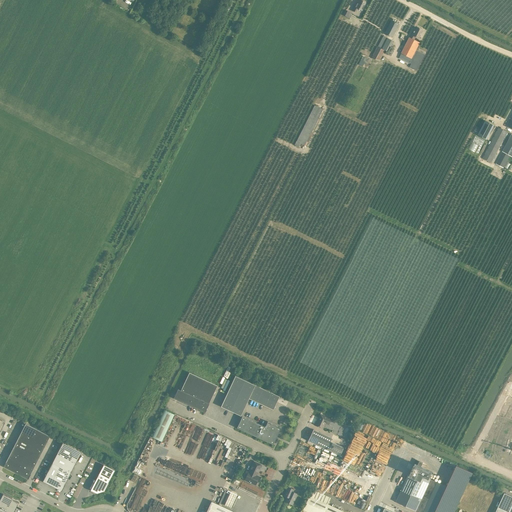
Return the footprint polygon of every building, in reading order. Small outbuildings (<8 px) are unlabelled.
[(358,9),(361,11),(366,3),(360,0),(359,0),(358,2),(357,2),(352,11),(356,13),(358,9)] [(385,34),(393,38),(400,24),(392,20),(385,34)] [(415,29),(410,38),(414,40),(416,36),(419,38),(423,30),(417,28),(416,29),(415,29)] [(384,36),(378,46),(387,51),(389,47),(385,44),(388,38),(384,36)] [(402,53),(412,58),(416,50),(419,43),(414,40),(410,38),(409,38),(402,53)] [(385,51),(378,47),(372,58),(379,61),(385,51)] [(412,58),(409,63),(411,64),(409,67),(417,71),(425,55),(418,51),(416,50),(412,58)] [(363,56),(358,64),(363,67),(366,59),(367,58),(363,56)] [(483,124),(478,135),(487,139),(494,125),(485,120),(485,121),(483,120),(482,123),(483,124)] [(304,145),(312,131),(304,127),(296,141),(294,145),(299,147),(301,143),(304,145)] [(498,127),(482,158),(491,163),(507,131),(498,127)] [(511,134),(496,163),(503,167),(510,155),(511,156),(511,134)] [(178,389),(173,398),(204,413),(217,386),(189,372),(181,391),(178,389)] [(235,376),(221,407),(240,416),(249,398),(273,410),(279,396),(235,376)] [(161,442),(174,414),(164,410),(151,437),(161,442)] [(328,424),(331,419),(320,414),(315,425),(323,428),(325,422),(326,422),(328,423),(328,424)] [(242,416),(237,428),(273,444),(280,428),(267,422),(265,427),(242,416)] [(379,432),(381,429),(367,423),(363,432),(367,434),(370,429),(374,431),(375,430),(379,432)] [(26,424),(21,433),(33,439),(38,430),(26,424)] [(343,447),(330,441),(331,438),(313,429),(308,441),(340,455),(343,447)] [(38,430),(33,439),(45,445),(50,436),(38,430)] [(340,460),(352,465),(362,440),(366,441),(364,445),(371,448),(373,444),(372,443),(374,438),(363,433),(362,435),(352,431),(340,460)] [(21,433),(18,439),(30,445),(33,439),(21,433)] [(18,439),(15,445),(27,451),(30,445),(18,439)] [(33,439),(30,445),(42,452),(45,445),(33,439)] [(62,443),(43,481),(62,491),(81,452),(62,443)] [(15,445),(11,451),(24,458),(27,451),(15,445)] [(30,445),(27,451),(39,458),(42,452),(30,445)] [(11,451),(8,458),(20,464),(24,458),(11,451)] [(27,451),(24,458),(36,464),(39,458),(27,451)] [(8,458),(4,467),(16,473),(20,464),(8,458)] [(24,458),(20,464),(33,470),(36,464),(24,458)] [(397,498),(396,502),(407,507),(418,511),(454,511),(473,473),(457,466),(447,486),(434,480),(431,479),(431,478),(430,478),(432,472),(421,467),(423,463),(415,459),(413,464),(415,464),(410,475),(408,474),(408,476),(403,486),(399,494),(396,496),(397,498)] [(255,475),(257,472),(257,473),(261,465),(254,462),(250,469),(251,470),(249,472),(247,475),(244,473),(242,478),(245,479),(245,480),(255,485),(259,476),(255,475)] [(20,464),(16,473),(28,479),(33,470),(20,464)] [(114,471),(104,465),(91,490),(97,493),(104,491),(114,471)] [(288,495),(285,501),(292,505),(297,494),(293,492),(294,490),(288,487),(285,493),(288,495)] [(344,511),(328,504),(330,498),(312,490),(309,496),(303,510),(307,511),(344,511)] [(237,495),(230,492),(225,504),(232,507),(237,495)] [(511,511),(511,496),(504,493),(502,498),(508,501),(504,509),(511,511)] [(13,511),(18,505),(17,505),(12,499),(3,494),(0,500),(0,511),(13,511)] [(498,507),(495,511),(511,511),(504,509),(508,501),(502,498),(498,507)] [(211,501),(205,511),(233,511),(234,511),(211,501)]
